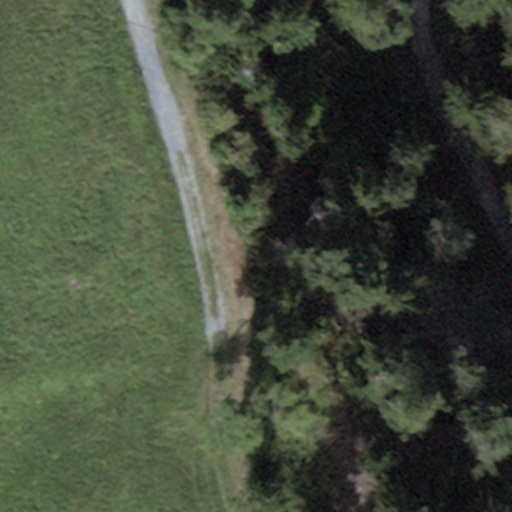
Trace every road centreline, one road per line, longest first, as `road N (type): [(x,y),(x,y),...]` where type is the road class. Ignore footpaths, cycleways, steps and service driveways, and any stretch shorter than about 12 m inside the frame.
road 1 (track): [(135,0),(221,295),(220,350)]
road 2 (track): [(425,0),(426,32),(511,258)]
